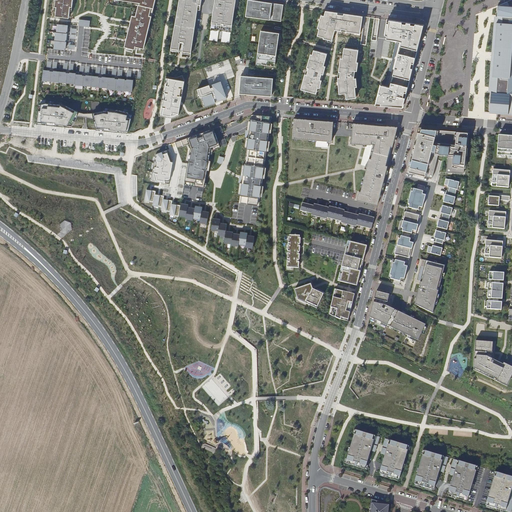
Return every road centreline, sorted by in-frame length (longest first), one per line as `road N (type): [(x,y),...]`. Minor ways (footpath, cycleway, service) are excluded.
road 1 (residential): [(0,130),(132,142),(244,106),(409,118)]
road 2 (secondary): [(191,511),(118,362),(77,304)]
road 3 (residential): [(312,474),(367,284)]
road 4 (residential): [(395,175),(431,187),(405,293)]
road 5 (tertiary): [(310,0),(434,17)]
